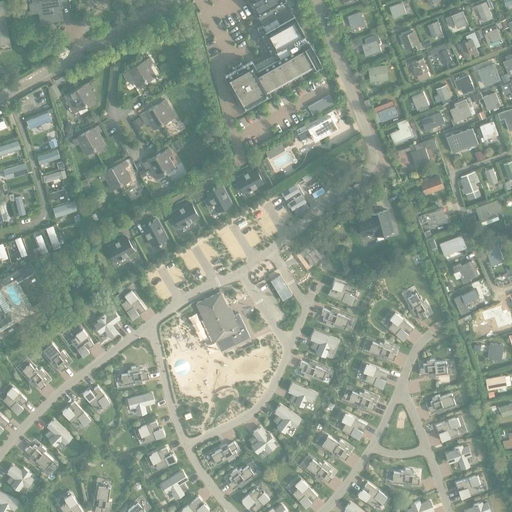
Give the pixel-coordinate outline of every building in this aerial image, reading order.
[(47,0),(29,4),(30,13),(38,11),(40,23),(50,21),(49,14),(61,12),(58,0),(47,0)] [(284,0),(248,0),(263,25),(257,28),(272,56),(254,66),(251,61),(242,66),(242,65),(233,70),(234,70),(225,76),(243,108),(269,93),(268,90),(312,66),(313,68),(320,64),(307,41),(306,41),(303,35),(304,34),(284,0)] [(0,43),(8,42),(4,14),(2,1),(0,1),(0,43)] [(390,7),(393,17),(405,12),(401,2),(390,7)] [(476,5),(471,7),(474,13),(479,11),(481,18),(482,17),(484,21),(491,18),(490,14),(491,14),(486,2),(476,5)] [(452,15),(445,18),(449,26),(455,23),(456,26),(456,27),(467,23),(462,11),(456,14),(452,15)] [(347,16),(351,28),(363,24),(359,12),(347,16)] [(428,24),(432,36),(441,32),(436,21),(428,24)] [(495,25),(483,30),(484,34),(488,43),(501,39),(497,29),(495,25)] [(481,28),(475,31),(478,38),(484,35),(481,28)] [(406,47),(413,45),(414,50),(419,48),(417,43),(412,31),(402,35),(406,47)] [(468,40),(459,44),(461,48),(463,47),(467,54),(473,52),(475,56),(478,55),(475,47),(480,45),(475,31),(466,35),(468,40)] [(155,37),(161,46),(169,41),(164,32),(155,37)] [(380,50),(377,42),(380,41),(377,33),(365,38),(366,42),(361,44),(365,56),(380,50)] [(353,41),(346,43),(348,50),(355,47),(354,46),(363,43),(361,38),(353,41)] [(429,38),(423,41),(426,47),(431,45),(429,38)] [(437,47),(430,50),(433,57),(439,54),(443,63),(450,60),(451,60),(447,48),(445,49),(439,52),(437,47)] [(145,59),(136,64),(145,81),(146,80),(154,76),(154,77),(155,76),(147,63),(149,62),(150,64),(152,62),(149,57),(145,60),(145,59)] [(426,70),(427,70),(422,58),(412,62),(416,74),(419,80),(429,76),(426,70)] [(493,62),(478,68),(484,84),(499,78),(493,62)] [(128,70),(123,72),(129,82),(133,80),(137,86),(138,86),(137,85),(144,81),(145,81),(136,64),(128,69),(128,70)] [(369,68),(370,80),(385,78),(384,66),(369,68)] [(191,78),(195,86),(201,83),(197,75),(191,78)] [(461,88),(463,93),(474,88),(472,82),(471,82),(469,76),(467,76),(455,81),(458,89),(461,88)] [(511,80),(502,85),(505,93),(510,91),(511,95),(511,80)] [(85,83),(77,88),(86,105),(87,104),(86,104),(94,100),(94,101),(95,100),(87,87),(89,86),(90,88),(93,86),(90,81),(85,84),(85,83)] [(438,93),(434,95),(437,102),(440,100),(449,97),(445,85),(436,89),(438,93)] [(77,88),(64,96),(73,113),(78,110),(80,113),(88,109),(85,105),(86,105),(77,88)] [(411,95),(417,109),(419,109),(420,108),(427,105),(428,105),(422,91),(418,93),(411,95)] [(483,97),(488,108),(499,104),(495,92),(483,97)] [(328,93),(308,105),(313,113),(333,102),(328,93)] [(465,99),(454,103),(455,107),(450,109),(455,120),(471,114),(469,107),(472,105),(470,101),(467,102),(465,99)] [(161,102),(153,107),(162,124),(162,123),(170,118),(170,119),(175,117),(168,105),(166,100),(162,102),(161,102)] [(377,116),(375,117),(376,121),(397,113),(394,105),(383,109),(381,105),(374,108),(376,113),(377,116)] [(162,124),(153,107),(144,112),(140,115),(142,120),(145,118),(144,116),(146,115),(153,129),(154,129),(153,128),(161,124),(162,124)] [(511,107),(498,113),(500,119),(504,118),(508,130),(511,128),(511,107)] [(26,118),(29,126),(52,118),(48,110),(26,118)] [(483,111),(477,113),(479,119),(485,117),(483,111)] [(298,134),(300,138),(305,136),(309,142),(313,139),(313,140),(338,127),(335,121),(335,120),(331,112),(312,122),(312,123),(314,122),(315,124),(298,134)] [(421,120),(425,130),(443,122),(439,112),(421,120)] [(138,116),(131,120),(136,127),(143,123),(138,116)] [(399,129),(390,133),(394,143),(412,135),(408,125),(405,119),(396,122),(399,129)] [(64,130),(64,131),(67,132),(65,135),(64,139),(66,138),(71,135),(75,124),(67,121),(64,130)] [(480,126),(485,139),(498,134),(493,121),(480,126)] [(94,127),(85,132),(94,149),(95,148),(102,143),(103,144),(96,131),(97,130),(99,132),(101,130),(98,125),(94,127)] [(473,127),(447,136),(452,152),(461,149),(459,145),(469,141),(470,145),(478,142),(473,127)] [(76,137),(72,140),(75,145),(77,144),(76,142),(78,141),(86,154),(94,149),(85,132),(76,137)] [(410,149),(414,164),(428,159),(424,147),(429,145),(431,150),(438,148),(434,138),(414,145),(415,146),(409,148),(410,149)] [(17,139),(0,144),(0,153),(20,147),(17,139)] [(171,143),(175,150),(183,146),(179,139),(171,143)] [(57,148),(37,155),(40,162),(59,155),(57,148)] [(165,151),(156,156),(165,172),(166,172),(165,171),(173,167),(173,168),(174,168),(166,154),(168,153),(169,155),(171,153),(169,149),(165,151)] [(397,149),(389,152),(392,159),(399,156),(398,153),(397,149)] [(482,151),(475,154),(477,160),(484,157),(482,151)] [(147,161),(143,163),(145,168),(148,167),(147,165),(149,164),(156,177),(157,177),(156,176),(160,174),(162,177),(166,174),(165,172),(156,156),(147,160),(147,161)] [(120,162),(111,167),(121,184),(122,183),(121,183),(129,178),(129,179),(130,179),(122,166),(124,165),(125,167),(128,165),(125,160),(121,162),(120,162)] [(511,160),(503,164),(509,179),(511,177),(511,160)] [(5,169),(7,178),(28,171),(25,162),(5,169)] [(121,184),(111,167),(103,172),(99,175),(102,180),(104,179),(103,177),(105,176),(112,189),(113,189),(112,188),(120,183),(120,184),(121,184)] [(138,171),(141,177),(146,174),(143,168),(138,171)] [(235,178),(243,192),(249,189),(249,190),(252,189),(251,189),(256,186),(255,185),(262,182),(255,168),(247,172),(246,171),(243,173),(243,174),(235,178)] [(484,171),(489,184),(497,181),(492,168),(484,171)] [(43,174),(45,181),(64,176),(62,169),(43,174)] [(463,179),(461,179),(463,186),(464,188),(462,188),(464,194),(469,192),(477,189),(474,181),(478,180),(475,171),(471,173),(462,176),(463,179)] [(421,179),(426,192),(441,187),(437,175),(427,179),(426,177),(421,179)] [(404,181),(406,187),(413,185),(410,179),(404,181)] [(82,182),(81,183),(83,187),(84,188),(89,185),(86,180),(82,182)] [(212,202),(216,211),(222,208),(223,209),(225,208),(224,206),(230,203),(220,184),(206,191),(210,198),(209,198),(211,203),(212,202)] [(48,193),(50,199),(59,197),(59,199),(64,197),(63,196),(66,195),(64,188),(48,193)] [(15,196),(19,214),(26,212),(23,202),(25,201),(24,196),(22,197),(22,195),(15,196)] [(52,206),(55,216),(77,209),(74,199),(52,206)] [(497,214),(496,210),(500,208),(497,200),(476,208),(481,220),(497,214)] [(184,224),(185,225),(187,224),(192,221),(191,220),(198,217),(190,202),(182,206),(182,205),(178,207),(179,208),(171,212),(179,227),(184,224)] [(423,222),(425,221),(428,220),(430,227),(447,221),(442,207),(420,215),(420,216),(423,222)] [(371,217),(359,221),(363,235),(375,232),(376,236),(394,231),(388,210),(370,214),(371,217)] [(93,215),(89,216),(92,222),(94,222),(97,220),(95,214),(93,215)] [(148,237),(152,245),(158,242),(159,243),(161,242),(160,241),(166,238),(156,218),(142,226),(145,232),(144,233),(147,237),(148,237)] [(53,225),(46,228),(53,249),(60,246),(53,225)] [(81,230),(79,231),(81,236),(82,237),(83,237),(88,235),(85,229),(81,230)] [(41,233),(35,236),(42,252),(48,250),(41,233)] [(20,236),(15,238),(21,256),(27,254),(20,236)] [(114,241),(115,242),(107,246),(115,262),(120,259),(121,260),(123,259),(123,258),(128,256),(127,255),(134,251),(126,236),(118,240),(118,239),(114,241)] [(457,237),(440,244),(445,256),(466,248),(463,239),(458,241),(457,237)] [(434,239),(429,241),(432,248),(437,246),(434,239)] [(314,240),(299,251),(310,265),(325,254),(314,240)] [(497,243),(486,247),(491,260),(492,263),(503,258),(502,256),(497,243)] [(470,278),(478,274),(472,260),(461,265),(460,263),(452,266),(454,271),(460,269),(462,274),(461,275),(462,276),(460,277),(463,283),(470,279),(470,278)] [(28,264),(18,270),(20,274),(23,278),(33,273),(28,264)] [(17,269),(1,278),(4,283),(5,285),(15,278),(17,282),(23,278),(20,274),(18,270),(17,269)] [(328,295),(350,304),(354,295),(350,293),(353,286),(334,279),(331,288),(336,290),(335,291),(330,289),(328,295)] [(475,288),(454,298),(461,314),(469,311),(466,302),(478,296),(475,288)] [(132,318),(138,314),(134,309),(137,307),(141,312),(145,309),(131,290),(124,295),(127,299),(121,303),(132,318)] [(0,292),(0,327),(3,326),(2,324),(10,319),(5,311),(9,308),(0,292)] [(413,293),(407,297),(412,307),(410,308),(412,313),(416,311),(420,320),(426,316),(424,313),(428,311),(426,308),(429,306),(425,300),(423,301),(420,297),(419,298),(415,292),(415,293),(414,292),(413,292),(413,293)] [(218,295),(197,305),(213,341),(216,340),(221,351),(250,337),(238,313),(234,315),(230,307),(225,309),(218,295)] [(511,321),(508,311),(503,313),(500,305),(481,311),(484,319),(495,315),(498,326),(511,321)] [(325,321),(323,324),(332,328),(333,325),(344,330),(346,326),(346,327),(347,325),(346,325),(349,317),(337,313),(338,310),(333,308),(332,311),(323,308),(320,315),(323,316),(321,320),(325,321)] [(110,336),(116,332),(115,330),(119,327),(116,323),(112,327),(110,324),(118,318),(113,311),(106,317),(104,315),(98,319),(100,322),(95,325),(100,332),(104,328),(110,336)] [(393,322),(388,328),(402,340),(407,333),(403,330),(404,328),(409,332),(413,327),(395,312),(389,318),(393,322)] [(471,314),(458,320),(459,323),(472,318),(471,314)] [(71,340),(82,356),(88,351),(83,345),(86,342),(89,347),(93,344),(80,326),(74,331),(77,335),(71,340)] [(316,353),(324,356),(327,350),(328,351),(330,347),(333,349),(337,339),(314,330),(310,339),(318,342),(317,344),(313,342),(311,348),(317,350),(316,353)] [(372,341),(368,351),(379,355),(378,357),(385,360),(386,357),(393,360),(395,354),(392,352),(393,349),(390,347),(391,344),(384,341),(383,344),(379,342),(378,344),(372,341)] [(488,358),(500,360),(503,344),(490,342),(488,358)] [(55,363),(61,370),(65,366),(63,364),(66,361),(64,358),(67,356),(62,351),(60,353),(52,343),(43,350),(51,360),(49,361),(52,365),(55,363)] [(429,370),(433,381),(444,377),(439,365),(442,364),(440,357),(436,359),(435,355),(431,357),(430,353),(424,355),(426,362),(423,363),(426,371),(429,370)] [(34,381),(40,388),(45,384),(42,382),(45,379),(43,377),(45,374),(40,369),(38,371),(35,368),(34,369),(28,362),(29,361),(27,360),(24,363),(26,366),(22,370),(30,378),(28,380),(31,383),(34,381)] [(303,374),(302,376),(310,380),(311,377),(315,379),(316,377),(322,380),(323,379),(324,377),(323,377),(326,369),(315,365),(316,363),(311,361),(310,364),(301,360),(298,367),(301,368),(299,372),(303,374)] [(366,363),(363,371),(368,373),(365,381),(381,387),(385,380),(379,377),(380,376),(385,378),(388,372),(366,363)] [(135,384),(139,383),(138,379),(148,377),(147,372),(143,372),(142,369),(139,369),(138,366),(131,368),(132,371),(128,372),(128,374),(121,375),(123,384),(134,382),(135,384)] [(490,378),(486,379),(488,389),(492,388),(506,385),(511,384),(509,375),(504,376),(504,375),(490,378)] [(290,401),(303,406),(305,402),(306,403),(306,401),(305,401),(306,399),(311,401),(315,392),(292,382),(288,391),(297,395),(296,397),(292,395),(290,401)] [(3,400),(17,413),(22,408),(16,402),(19,399),(22,403),(25,400),(18,392),(12,386),(6,392),(8,394),(6,396),(5,395),(7,394),(5,392),(1,396),(3,397),(4,396),(5,398),(3,400)] [(97,386),(94,389),(97,393),(94,395),(89,389),(83,394),(95,409),(101,404),(103,406),(109,401),(97,386)] [(352,391),(348,400),(359,404),(358,407),(365,410),(366,407),(373,409),(375,403),(372,402),(373,398),(370,397),(371,394),(364,391),(363,394),(359,392),(358,394),(352,391)] [(136,406),(138,414),(145,412),(145,411),(150,410),(149,406),(143,407),(143,403),(153,401),(151,393),(128,399),(130,407),(136,406)] [(431,405),(427,407),(430,413),(437,410),(438,413),(445,410),(444,408),(456,403),(452,393),(440,397),(439,394),(432,397),(433,400),(429,401),(431,405)] [(74,401),(70,405),(74,409),(72,411),(68,407),(62,412),(75,426),(81,420),(84,424),(89,419),(74,401)] [(511,403),(500,406),(502,416),(511,413),(511,403)] [(288,427),(289,428),(292,425),(294,427),(300,419),(280,404),(274,412),(281,417),(280,418),(277,416),(273,421),(278,424),(277,426),(284,432),(288,427)] [(345,413),(341,420),(346,423),(342,430),(358,438),(362,431),(357,429),(358,427),(363,430),(366,424),(345,413)] [(457,417),(435,425),(441,440),(458,434),(456,426),(460,425),(457,417)] [(61,438),(65,442),(71,437),(54,420),(48,426),(55,433),(53,436),(49,432),(46,435),(50,439),(55,444),(61,438)] [(152,427),(157,426),(155,421),(138,428),(141,436),(143,435),(146,442),(164,435),(161,428),(154,431),(152,427)] [(265,447),(268,451),(275,445),(272,441),(274,439),(268,432),(266,434),(260,426),(252,432),(258,440),(257,441),(254,437),(249,441),(252,444),(251,445),(257,453),(265,447)] [(502,440),(504,448),(511,446),(511,432),(508,433),(509,438),(502,440)] [(328,436),(321,445),(332,452),(330,454),(337,458),(339,455),(345,459),(348,454),(345,452),(347,449),(344,447),(346,444),(340,440),(338,442),(328,436)] [(226,459),(228,462),(235,458),(233,455),(237,453),(234,449),(237,447),(234,441),(225,446),(223,444),(219,446),(220,448),(210,454),(214,461),(213,461),(214,463),(215,462),(216,464),(222,460),(222,462),(226,459)] [(36,460),(45,468),(52,460),(43,451),(45,449),(39,444),(37,447),(34,445),(32,448),(29,445),(25,450),(33,456),(31,459),(34,462),(36,460)] [(455,450),(445,454),(448,462),(454,460),(456,467),(460,466),(461,467),(469,465),(466,455),(471,454),(468,446),(463,447),(462,445),(454,448),(455,450)] [(153,463),(155,461),(158,468),(176,460),(172,453),(165,457),(163,454),(168,451),(166,447),(149,455),(153,463)] [(312,459),(306,467),(315,474),(314,476),(320,481),(322,478),(327,482),(331,477),(329,475),(331,472),(328,470),(330,467),(324,462),(322,464),(319,462),(318,463),(312,459)] [(17,478),(14,481),(10,478),(8,481),(12,484),(12,485),(18,489),(23,482),(27,485),(32,479),(27,476),(30,472),(24,468),(21,471),(12,465),(8,472),(17,478)] [(230,481),(228,483),(232,489),(240,483),(242,486),(251,479),(250,477),(254,474),(248,465),(242,469),(241,467),(237,470),(236,468),(228,473),(231,476),(228,478),(230,481)] [(393,472),(392,481),(403,482),(403,485),(410,486),(410,483),(418,484),(418,477),(415,477),(415,473),(411,473),(412,469),(405,468),(404,471),(400,471),(400,472),(393,472)] [(170,488),(176,497),(182,493),(181,491),(186,488),(182,481),(186,478),(182,471),(162,483),(166,490),(170,488)] [(477,475),(455,482),(460,498),(478,492),(476,485),(480,483),(477,475)] [(298,488),(292,494),(305,507),(311,501),(307,497),(308,496),(312,500),(317,496),(300,479),(294,485),(298,488)] [(366,482),(357,495),(372,506),(377,500),(381,503),(386,496),(366,482)] [(96,505),(95,511),(100,511),(101,510),(105,510),(106,507),(109,507),(110,500),(107,500),(109,487),(98,486),(96,498),(94,498),(92,505),(96,505)] [(255,503),(251,507),(255,511),(270,498),(263,490),(261,492),(260,491),(261,490),(260,489),(259,490),(256,486),(241,501),(247,508),(253,502),(255,503)] [(0,501),(0,511),(5,511),(9,506),(14,508),(17,501),(0,492),(0,501)] [(61,506),(63,511),(81,511),(71,494),(64,498),(67,503),(61,506)] [(204,511),(208,509),(198,497),(180,511),(204,511)] [(412,507),(407,509),(408,511),(428,511),(427,511),(433,508),(430,501),(420,505),(418,501),(411,504),(412,507)] [(474,507),(465,511),(485,511),(490,510),(487,502),(482,504),(481,501),(473,505),(474,507)] [(142,511),(144,511),(137,502),(127,510),(128,511),(142,511)] [(349,511),(362,511),(350,502),(345,508),(349,511)] [(286,511),(288,510),(281,503),(274,510),(272,508),(267,511),(286,511)]
